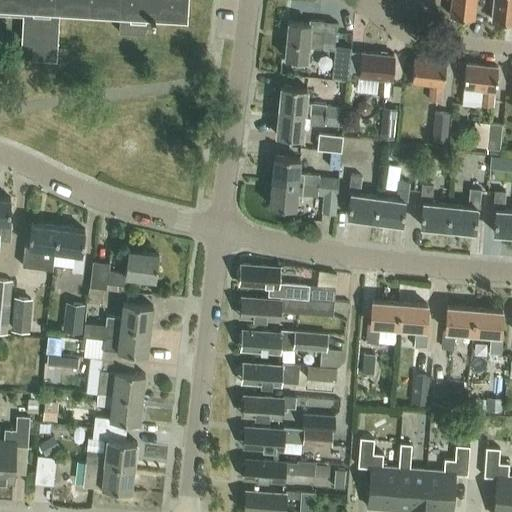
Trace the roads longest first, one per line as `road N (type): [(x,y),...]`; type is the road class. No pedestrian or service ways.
road 1 (residential): [(511,276),(404,268),(217,233)]
road 2 (residential): [(184,511),(217,233)]
road 3 (residential): [(217,233),(250,0)]
road 4 (residential): [(217,233),(89,195),(0,153)]
road 5 (residential): [(511,50),(407,32),(333,0)]
